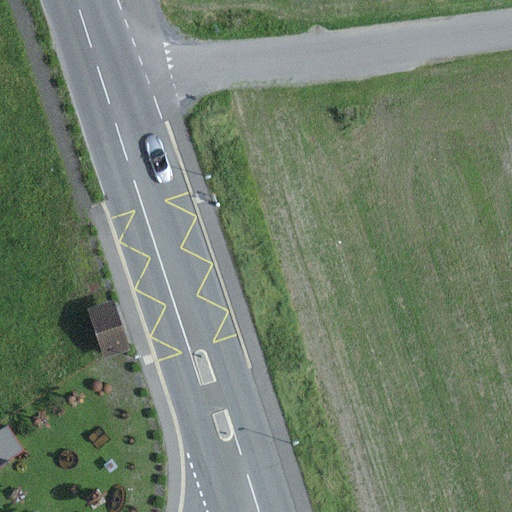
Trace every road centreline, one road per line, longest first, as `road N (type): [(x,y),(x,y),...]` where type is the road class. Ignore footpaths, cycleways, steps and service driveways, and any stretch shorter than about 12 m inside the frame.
road 1 (secondary): [(104,77),(253,511)]
road 2 (unclassified): [(104,77),(511,38)]
